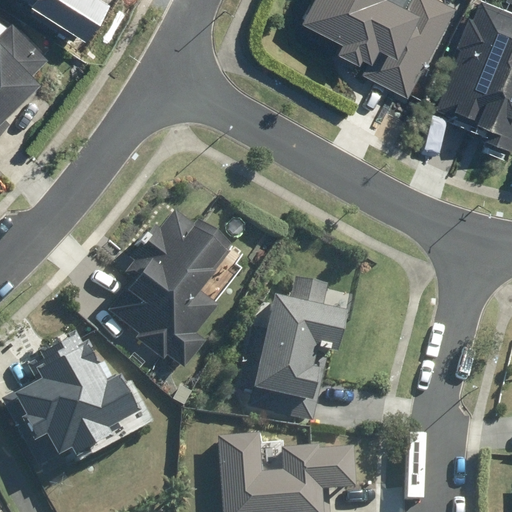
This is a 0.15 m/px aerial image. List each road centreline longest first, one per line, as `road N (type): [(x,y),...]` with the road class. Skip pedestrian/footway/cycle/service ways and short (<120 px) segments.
road 1 (residential): [(465,230),(389,200),(170,72)]
road 2 (residential): [(465,230),(429,445),(433,511)]
road 3 (residential): [(0,267),(95,173),(170,72)]
